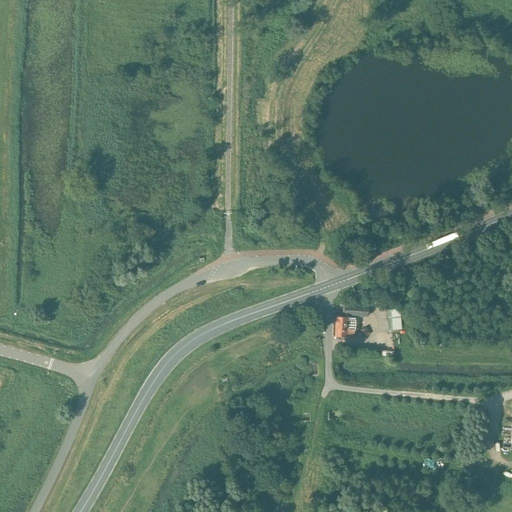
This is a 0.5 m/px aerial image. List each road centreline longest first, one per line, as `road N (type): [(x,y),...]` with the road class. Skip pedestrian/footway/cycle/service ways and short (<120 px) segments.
road 1 (primary): [(79,511),(169,359),(208,331),(329,286)]
road 2 (track): [(322,257),(320,231),(276,151),(273,118),(281,85),(330,0)]
road 3 (primary): [(511,215),(329,286)]
road 4 (track): [(327,385),(499,405)]
road 5 (unclassified): [(91,377),(152,304),(213,272)]
road 6 (unclassified): [(34,511),(91,377)]
road 7 (unclassified): [(329,286),(319,265),(305,261),(250,261),(213,272)]
road 8 (track): [(327,385),(290,511)]
